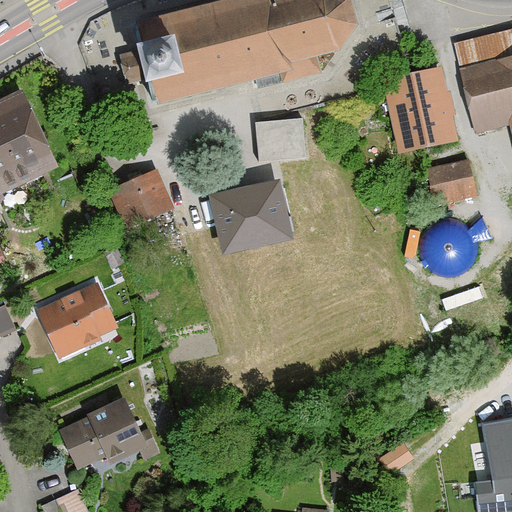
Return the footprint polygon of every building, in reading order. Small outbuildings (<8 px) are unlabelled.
[(273,0),(235,0),(133,26),(138,44),(148,86),(154,110),(275,80),(276,89),(317,79),(313,63),(336,56),(355,29),(349,1),(346,0),(273,0)] [(511,57),(457,68),(473,133),(507,127),(511,145),(511,57)] [(441,67),(382,81),(399,153),(457,142),(441,67)] [(22,81),(0,90),(0,200),(60,170),(22,81)] [(303,123),(255,127),(258,166),(306,163),(303,123)] [(468,160),(425,169),(432,206),(476,199),(468,160)] [(156,171),(106,190),(124,233),(174,211),(156,171)] [(282,181),(208,194),(223,254),(292,239),(282,181)] [(485,262),(487,251),(484,240),(478,230),(469,223),(458,219),(447,219),(437,223),(428,229),(421,239),(418,249),(419,261),(423,271),(431,280),(441,285),(452,287),(463,285),(473,280),(481,272),(485,262)] [(115,328),(95,283),(33,313),(54,362),(115,328)] [(0,330),(11,326),(3,308),(0,309),(0,330)] [(126,396),(60,428),(77,473),(150,451),(126,396)] [(511,511),(511,418),(482,424),(492,481),(475,484),(478,511),(511,511)] [(42,500),(47,511),(82,511),(89,509),(78,484),(42,500)]
